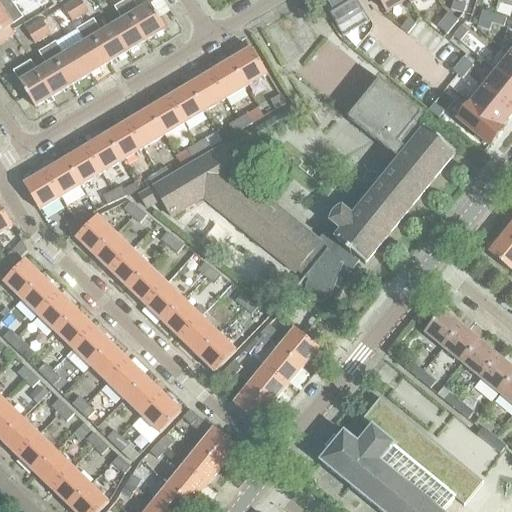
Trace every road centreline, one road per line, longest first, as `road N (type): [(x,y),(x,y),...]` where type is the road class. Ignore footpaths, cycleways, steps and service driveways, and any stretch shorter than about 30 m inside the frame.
road 1 (residential): [(273,462),(39,241),(0,179)]
road 2 (residential): [(273,462),(436,256)]
road 3 (residential): [(30,148),(214,37)]
road 4 (residential): [(436,256),(511,160)]
